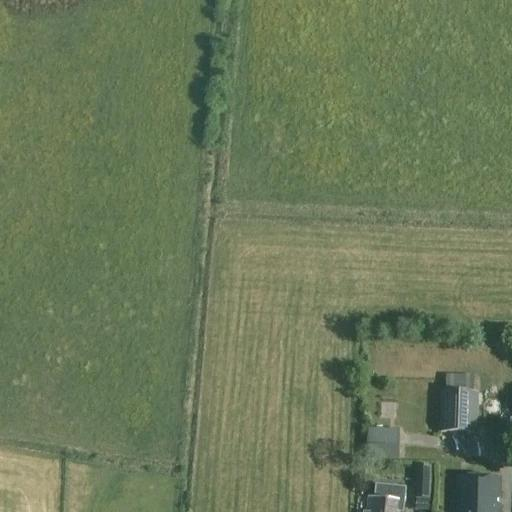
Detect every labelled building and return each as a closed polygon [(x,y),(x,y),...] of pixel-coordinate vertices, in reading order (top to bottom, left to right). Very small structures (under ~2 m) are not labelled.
[(445,375),(445,394),(473,395),(474,376),(445,375)] [(441,394),(440,433),(476,435),(477,395),(441,394)] [(511,422),(501,423),(501,455),(511,454),(511,422)] [(399,447),(366,446),(366,461),(399,462),(399,447)] [(429,499),(430,468),(416,468),(415,499),(429,499)] [(498,511),(500,479),(458,478),(456,511),(498,511)] [(403,511),(406,488),(375,485),(373,501),(368,500),(366,511),(403,511)]
